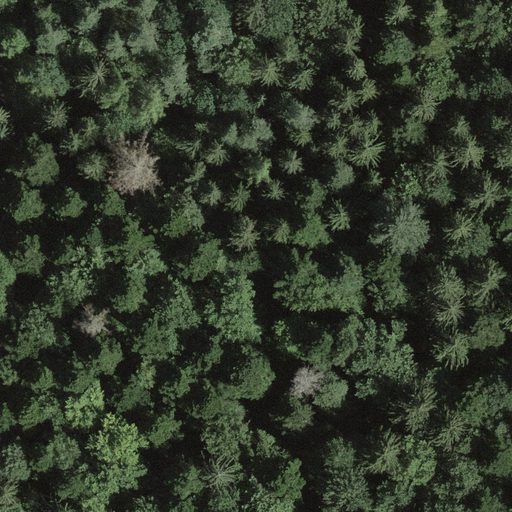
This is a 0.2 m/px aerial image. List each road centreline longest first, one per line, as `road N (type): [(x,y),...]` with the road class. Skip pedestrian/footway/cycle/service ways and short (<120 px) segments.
road 1 (track): [(119,511),(151,474),(289,452),(340,432),(377,409),(417,363),(426,314),(382,100),(381,0)]
road 2 (track): [(0,76),(18,146),(14,177),(0,198)]
